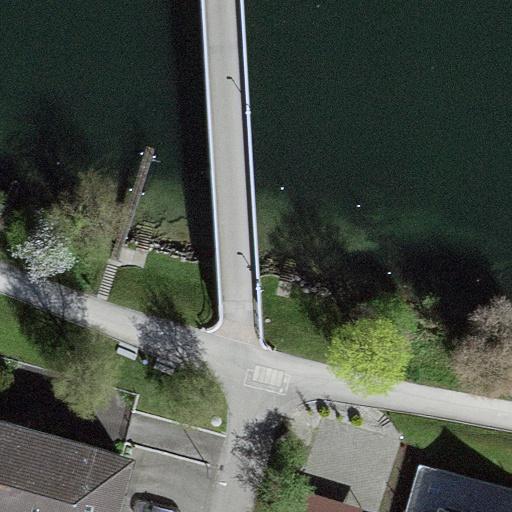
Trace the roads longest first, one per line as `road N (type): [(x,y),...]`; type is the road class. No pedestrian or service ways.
road 1 (track): [(248,365),(511,419)]
road 2 (residential): [(220,511),(254,388),(248,365)]
